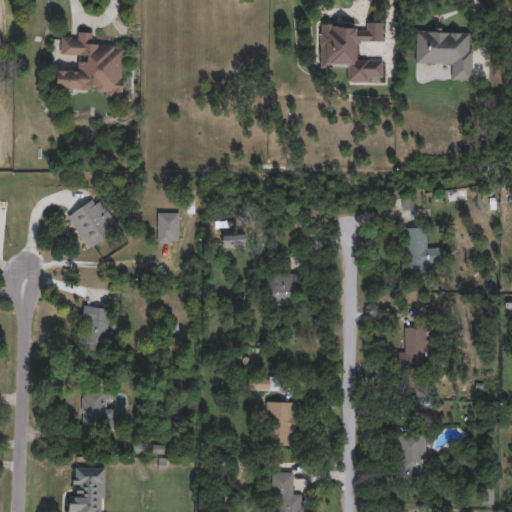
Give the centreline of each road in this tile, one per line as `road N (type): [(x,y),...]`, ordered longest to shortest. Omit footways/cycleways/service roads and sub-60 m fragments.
road 1 (residential): [(351,511),(353,218)]
road 2 (residential): [(26,277),(18,511)]
